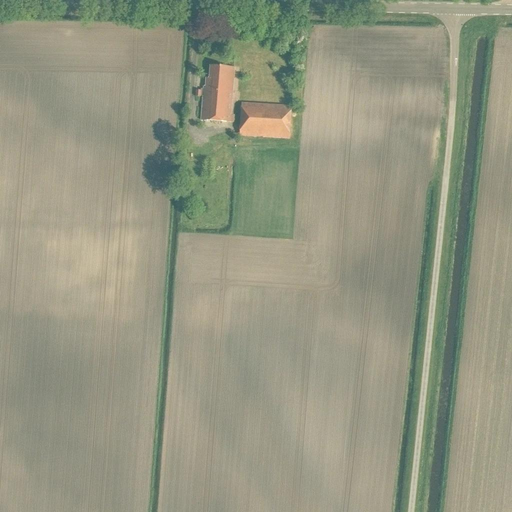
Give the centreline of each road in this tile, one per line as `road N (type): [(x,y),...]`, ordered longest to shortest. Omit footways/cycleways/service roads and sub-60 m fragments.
road 1 (unclassified): [(410,511),(456,10)]
road 2 (secondary): [(456,10),(0,2)]
